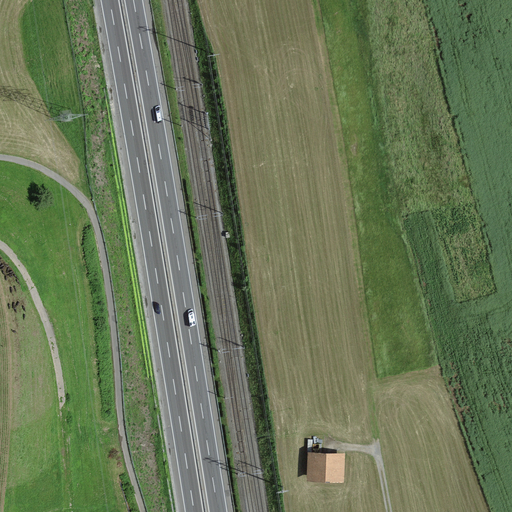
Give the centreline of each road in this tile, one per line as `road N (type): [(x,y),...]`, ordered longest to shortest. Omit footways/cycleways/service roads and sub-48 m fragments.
road 1 (motorway): [(109,0),(194,511)]
road 2 (motorway): [(218,511),(133,0)]
road 3 (track): [(0,159),(56,178),(83,198),(96,223),(122,437),(143,511)]
road 4 (track): [(0,244),(41,311),(62,406)]
